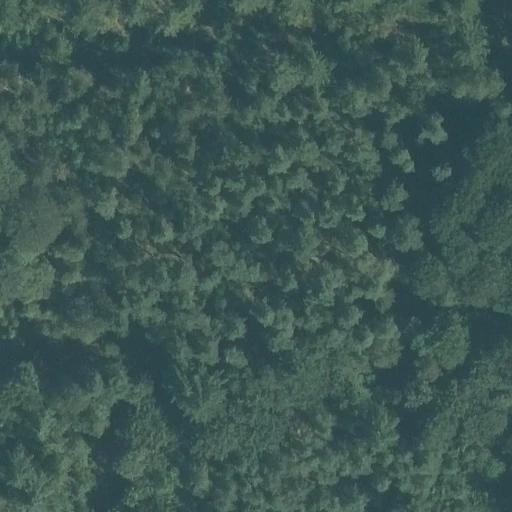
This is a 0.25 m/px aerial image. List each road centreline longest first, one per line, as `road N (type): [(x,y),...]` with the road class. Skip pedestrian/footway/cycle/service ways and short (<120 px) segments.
road 1 (track): [(511,412),(0,381)]
road 2 (track): [(511,76),(0,57)]
